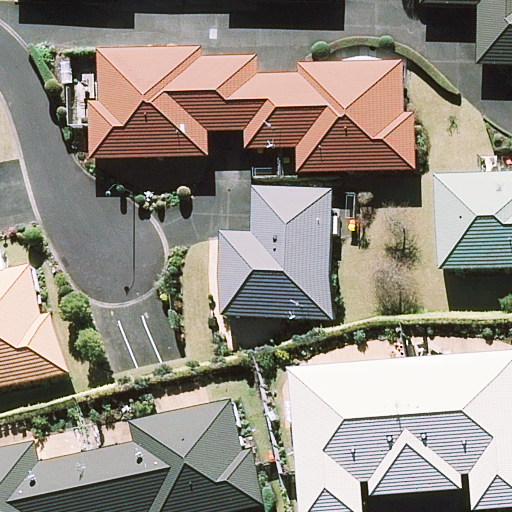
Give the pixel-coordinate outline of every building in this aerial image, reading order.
[(511,0),(429,0),(429,10),(485,11),(485,17),(487,17),(485,69),(511,70),(511,0)] [(269,60),(106,59),(106,107),(99,107),(99,163),(216,163),(216,136),(255,136),(255,153),(305,154),(305,176),(421,176),(422,121),(410,121),(410,71),(269,71),(269,60)] [(511,180),(444,183),(447,273),(511,271),(511,180)] [(338,198),(261,196),(261,239),(229,238),(228,318),(336,320),(338,198)] [(49,323),(38,273),(0,281),(0,388),(70,373),(58,321),(49,323)] [(511,511),(511,362),(301,375),(308,511),(369,511),(369,500),(478,494),(479,511),(511,511)] [(258,511),(264,511),(242,406),(141,428),(146,448),(44,470),(40,450),(0,458),(0,511),(258,511)]
